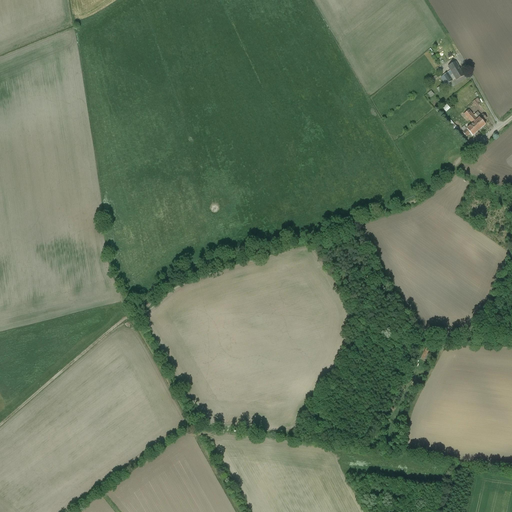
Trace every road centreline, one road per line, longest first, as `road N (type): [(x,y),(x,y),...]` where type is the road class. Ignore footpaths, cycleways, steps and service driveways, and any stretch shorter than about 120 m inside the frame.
road 1 (track): [(129,314),(173,275),(415,201),(479,144)]
road 2 (track): [(241,511),(129,314)]
road 3 (track): [(511,343),(425,338),(353,222)]
road 4 (track): [(129,314),(0,425)]
